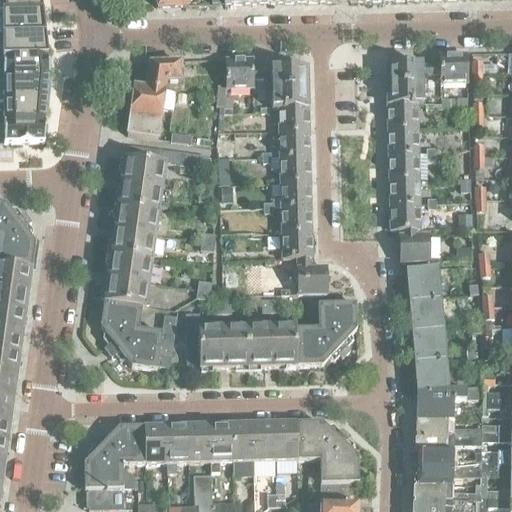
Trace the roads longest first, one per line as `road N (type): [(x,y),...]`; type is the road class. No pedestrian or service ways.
road 1 (residential): [(388,428),(335,403),(45,412)]
road 2 (residential): [(87,41),(322,38)]
road 3 (residential): [(45,412),(75,187)]
road 4 (residential): [(322,38),(511,32)]
road 5 (residential): [(375,252),(368,352),(387,370),(388,428)]
road 6 (residential): [(325,133),(373,132),(375,252)]
road 7 (residential): [(325,133),(328,252),(375,252)]
road 8 (residential): [(75,187),(87,41)]
